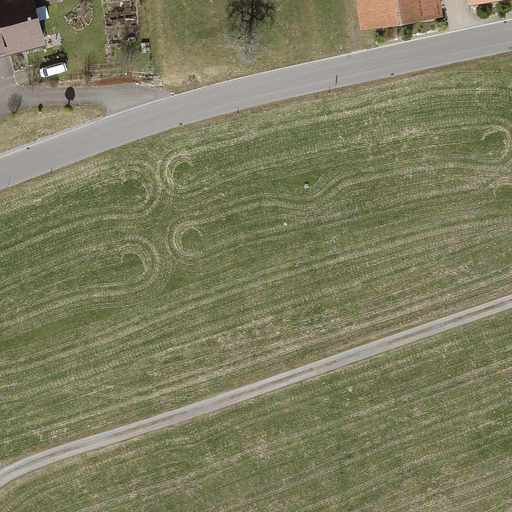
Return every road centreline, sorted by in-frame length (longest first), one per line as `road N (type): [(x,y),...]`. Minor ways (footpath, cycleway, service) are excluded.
road 1 (track): [(0,481),(511,305)]
road 2 (tertiary): [(511,38),(164,118),(0,174)]
